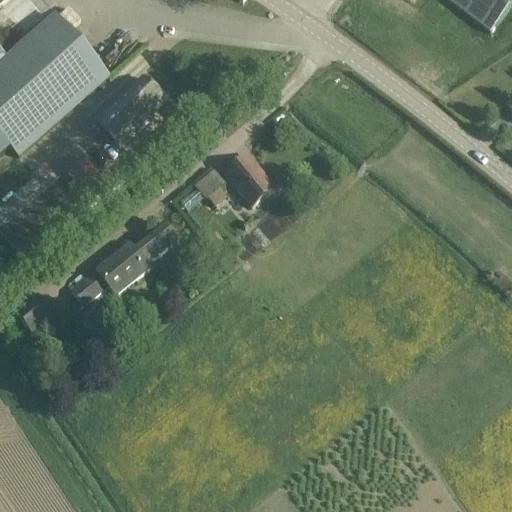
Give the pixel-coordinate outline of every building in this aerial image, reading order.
[(511,6),(511,0),(442,0),(488,37),(511,6)] [(0,160),(11,151),(17,159),(94,92),(109,78),(55,18),(8,60),(0,66),(0,160)] [(143,80),(94,123),(116,148),(165,105),(143,80)] [(86,198),(104,182),(78,153),(60,169),(86,198)] [(225,179),(252,211),(274,193),(262,178),(264,177),(249,159),(225,179)] [(214,173),(194,189),(205,203),(208,201),(216,210),(228,200),(220,191),(225,187),(214,173)] [(195,193),(180,206),(187,214),(202,201),(195,193)] [(176,244),(175,243),(162,228),(132,251),(129,248),(71,295),(83,309),(107,290),(115,301),(150,273),(146,268),(176,244)] [(215,235),(206,242),(213,252),(223,244),(215,235)] [(38,299),(22,311),(16,316),(32,337),(54,319),(38,299)]
